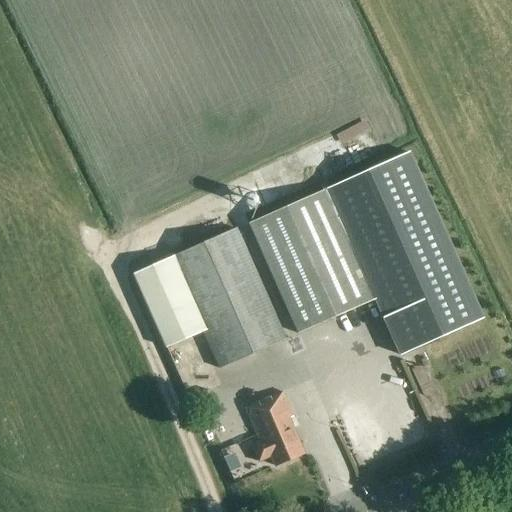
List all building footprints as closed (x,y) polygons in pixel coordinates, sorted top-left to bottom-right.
[(403,154),(323,190),(373,302),(397,354),(477,318),(403,154)] [(323,190),(248,224),(298,335),(373,302),(323,190)] [(286,341),(237,231),(172,259),(135,276),(167,350),(204,334),(220,370),(286,341)] [(274,466),(304,454),(289,419),(293,418),(282,392),(245,408),(260,443),(253,446),(260,465),(272,460),(274,466)] [(401,432),(414,421),(402,408),(390,419),(401,432)]
